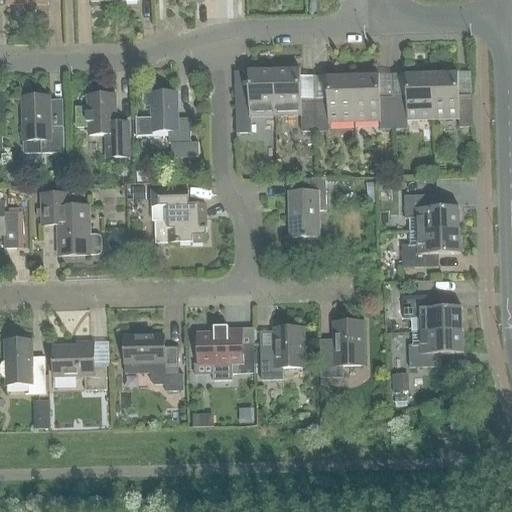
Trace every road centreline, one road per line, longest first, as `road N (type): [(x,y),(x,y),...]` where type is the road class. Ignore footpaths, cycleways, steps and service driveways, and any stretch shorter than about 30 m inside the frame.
road 1 (residential): [(244,287),(244,229),(221,185),(215,59),(205,35)]
road 2 (residential): [(244,287),(0,294)]
road 3 (tertiary): [(511,238),(504,19)]
road 4 (residential): [(205,35),(140,57),(0,63)]
road 5 (residential): [(342,23),(205,35)]
